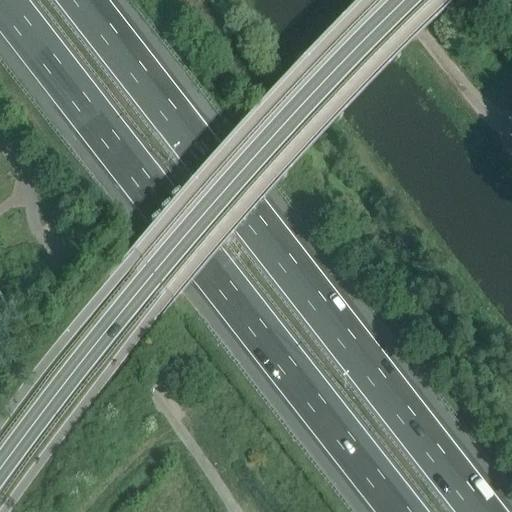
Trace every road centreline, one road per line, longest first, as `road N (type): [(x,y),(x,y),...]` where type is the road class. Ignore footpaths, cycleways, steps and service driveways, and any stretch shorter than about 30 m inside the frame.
road 1 (motorway): [(486,511),(85,0)]
road 2 (motorway): [(7,0),(406,511)]
road 3 (secondary): [(0,472),(206,210),(405,0)]
road 4 (unclassified): [(511,136),(484,116),(396,0)]
